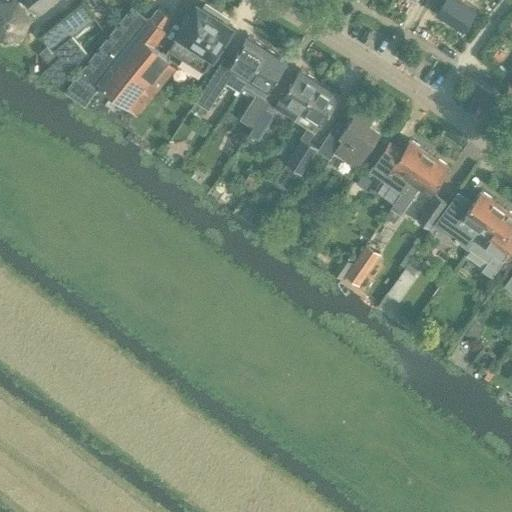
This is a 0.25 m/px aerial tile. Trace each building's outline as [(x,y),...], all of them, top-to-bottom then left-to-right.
[(26,0),(37,13),(38,14),(55,0),(26,0)] [(445,0),(439,11),(464,27),(476,9),(462,0),(445,0)] [(0,3),(0,39),(1,39),(18,38),(21,38),(30,19),(17,4),(0,3)] [(40,36),(48,45),(38,52),(50,65),(43,72),(61,86),(90,55),(83,47),(103,29),(82,3),(40,36)] [(169,48),(204,70),(233,26),(228,23),(230,19),(206,4),(203,7),(198,4),(191,14),(189,13),(184,21),(186,22),(169,48)] [(67,90),(85,104),(100,84),(136,114),(137,114),(160,86),(152,79),(170,57),(154,44),(166,29),(164,27),(172,17),(159,7),(152,17),(150,15),(148,18),(133,6),(67,90)] [(247,35),(229,63),(249,76),(267,48),(247,35)] [(249,76),(243,86),(256,95),(257,94),(263,99),(270,89),(287,60),(267,48),(249,76)] [(299,68),(275,106),(295,119),(320,81),(299,68)] [(320,81),(295,119),(307,126),(316,132),(322,122),(340,94),(320,81)] [(256,95),(246,111),(258,119),(263,112),(269,102),(263,99),(257,94),(256,95)] [(332,128),(318,150),(331,158),(335,152),(357,167),(381,131),(370,123),(374,117),(358,107),(341,134),(332,128)] [(254,126),(250,132),(260,139),(273,118),(263,112),(258,119),(254,126)] [(303,138),(287,163),(302,173),(318,148),(303,138)] [(390,139),(369,169),(402,192),(430,152),(410,138),(403,148),(390,139)] [(402,192),(391,207),(401,214),(421,185),(432,192),(450,166),(430,152),(402,192)] [(440,213),(449,221),(443,229),(460,241),(469,248),(482,230),(501,204),(481,190),(473,202),(457,190),(440,213)] [(418,220),(429,228),(447,202),(436,194),(418,220)] [(511,212),(501,204),(482,230),(469,248),(488,261),(482,269),(492,277),(511,251),(511,249),(511,212)] [(363,252),(347,275),(359,283),(375,260),(363,252)]
